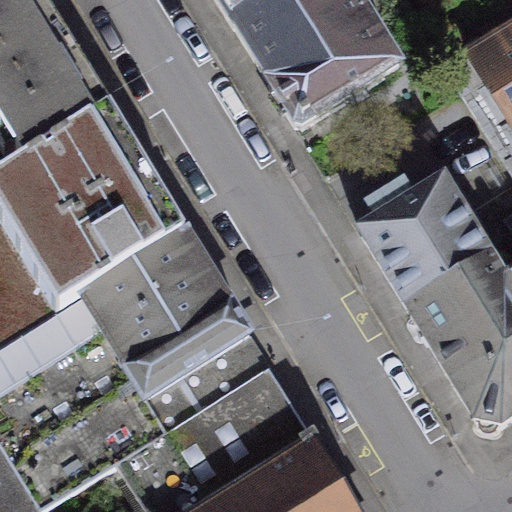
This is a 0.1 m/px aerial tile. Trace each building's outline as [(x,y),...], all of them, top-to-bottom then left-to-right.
[(0,0),(0,131),(23,166),(107,111),(38,0),(0,0)] [(213,0),(232,29),(278,0),(213,0)] [(398,71),(354,0),(278,0),(232,29),(297,133),(398,71)] [(511,30),(470,57),(476,65),(472,67),(511,130),(511,30)] [(0,223),(56,318),(183,238),(107,111),(23,166),(0,180),(0,223)] [(360,236),(407,313),(488,262),(490,261),(443,185),(360,236)] [(0,352),(56,318),(0,223),(0,352)] [(0,511),(46,511),(117,468),(268,375),(183,238),(56,318),(0,352),(0,511)] [(500,429),(511,421),(511,314),(496,290),(504,285),(488,262),(407,313),(474,423),(487,426),(500,429)] [(496,290),(511,314),(511,279),(504,285),(496,290)] [(294,418),(268,375),(117,468),(143,511),(353,511),(347,502),(294,418)]
